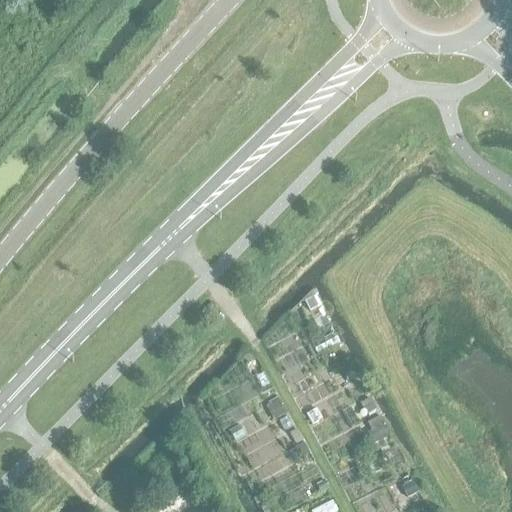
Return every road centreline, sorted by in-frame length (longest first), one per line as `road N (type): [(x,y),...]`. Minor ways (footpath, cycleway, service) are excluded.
road 1 (secondary): [(382,12),(133,271)]
road 2 (secondary): [(133,271),(196,225),(405,37)]
road 3 (unclassified): [(0,262),(121,112),(229,0)]
road 4 (unknown): [(203,0),(0,232)]
road 5 (secondary): [(0,408),(133,271)]
road 6 (track): [(113,0),(0,140)]
